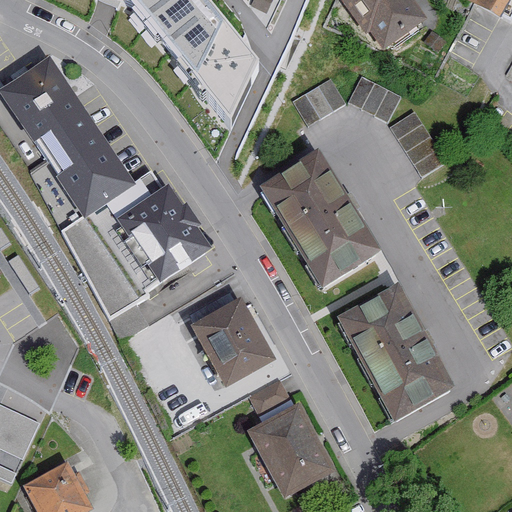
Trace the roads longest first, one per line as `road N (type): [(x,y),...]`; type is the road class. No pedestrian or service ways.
road 1 (residential): [(0,5),(70,41),(157,120),(210,194),(394,511)]
road 2 (residential): [(0,362),(99,421),(115,446)]
